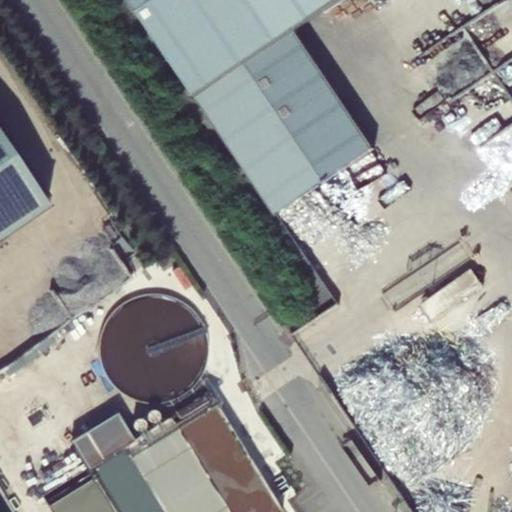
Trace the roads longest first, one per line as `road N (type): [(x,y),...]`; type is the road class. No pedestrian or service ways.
road 1 (unknown): [(447,253),(360,66),(372,30),(420,0)]
road 2 (unknown): [(275,361),(447,253)]
